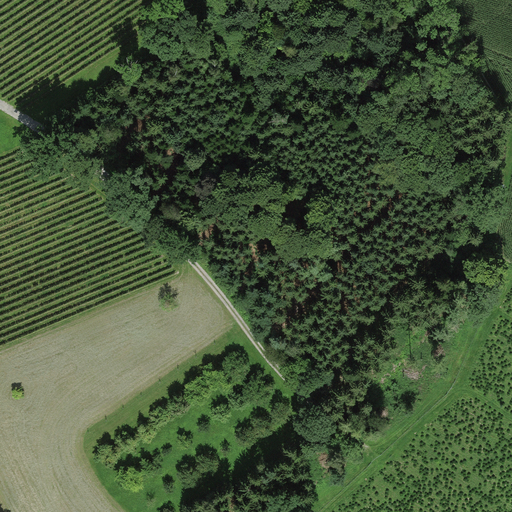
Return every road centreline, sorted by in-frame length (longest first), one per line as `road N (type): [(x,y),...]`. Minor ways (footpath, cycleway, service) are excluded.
road 1 (track): [(386,449),(329,417),(147,210),(0,103)]
road 2 (track): [(311,511),(448,387),(501,260),(493,219),(497,161),(511,117)]
road 3 (track): [(308,396),(236,463),(266,511)]
road 4 (track): [(511,111),(461,10),(443,0)]
